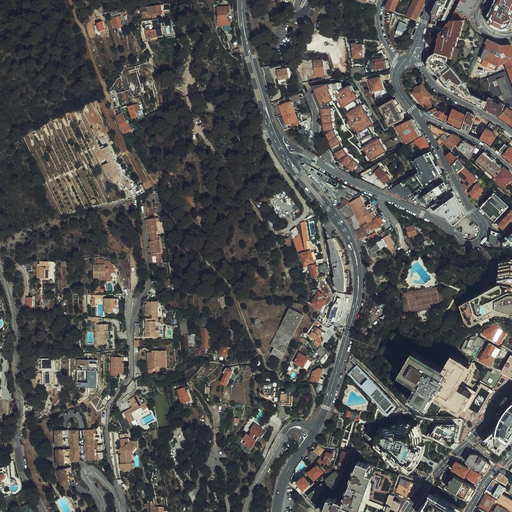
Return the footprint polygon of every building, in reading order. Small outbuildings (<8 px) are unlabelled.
[(389,0),(386,7),(395,11),(399,0),(389,0)] [(414,0),(407,15),(417,18),(425,0),(414,0)] [(439,0),(433,13),(434,19),(444,19),(453,0),(439,0)] [(460,0),(452,20),(469,19),(478,0),(460,0)] [(491,25),(493,27),(497,29),(499,30),(502,30),(504,31),(507,30),(511,30),(511,29),(511,0),(498,0),(497,3),(495,8),(489,21),(492,23),(491,25)] [(154,5),(138,8),(138,16),(151,15),(150,9),(155,8),(154,5)] [(230,6),(217,7),(218,19),(216,19),(216,25),(231,24),(230,6)] [(118,17),(112,18),(114,28),(121,27),(120,21),(121,20),(121,19),(120,18),(119,18),(119,17),(118,17)] [(448,56),(468,79),(477,62),(487,40),(480,36),(477,32),(474,28),(471,24),(469,19),(452,20),(451,22),(449,21),(442,31),(441,32),(436,53),(448,56)] [(400,21),(394,37),(403,40),(408,24),(400,21)] [(92,26),(95,34),(98,34),(97,29),(98,29),(99,30),(104,29),(102,22),(97,23),(96,24),(95,22),(92,23),(90,24),(91,26),(92,26)] [(180,23),(175,26),(179,33),(184,31),(180,23)] [(150,31),(149,27),(145,28),(146,32),(147,39),(158,37),(156,29),(150,31)] [(501,45),(487,38),(487,40),(477,62),(496,70),(498,65),(506,61),(507,65),(511,78),(511,44),(511,45),(509,45),(506,45),(503,45),(501,45)] [(321,39),(316,39),(316,47),(319,47),(319,52),(327,52),(337,52),(337,41),(327,41),(327,40),(321,40),(321,39)] [(360,44),(360,42),(351,43),(353,58),(361,57),(361,55),(365,55),(364,43),(360,44)] [(377,51),(383,48),(380,42),(374,44),(377,51)] [(427,66),(428,67),(428,68),(436,80),(438,82),(439,83),(440,84),(441,85),(443,86),(461,96),(484,107),(487,101),(472,94),(464,82),(452,67),(447,62),(448,56),(436,53),(434,53),(433,54),(431,62),(427,61),(427,63),(427,64),(427,66)] [(384,59),(383,55),(379,56),(379,58),(377,58),(371,59),(373,69),(381,68),(387,67),(386,60),(385,58),(384,59)] [(323,60),(314,61),(316,76),(325,75),(323,60)] [(353,76),(357,75),(360,75),(359,67),(349,68),(350,71),(350,75),(351,76),(353,76)] [(289,78),(287,68),(280,69),(280,71),(278,72),(278,76),(277,76),(277,80),(289,78)] [(487,95),(489,97),(507,105),(511,109),(511,88),(506,71),(498,74),(496,75),(487,95)] [(383,86),(380,77),(369,80),(372,91),(374,91),(376,96),(379,102),(383,100),(380,94),(381,94),(379,89),(379,87),(383,86)] [(313,87),(310,88),(314,98),(320,109),(321,109),(324,130),(328,130),(329,132),(324,135),(338,159),(342,157),(344,159),(341,163),(353,171),(359,164),(347,154),(334,130),(331,108),(329,108),(328,103),(329,102),(333,100),(335,103),(338,101),(350,120),(348,121),(352,128),(355,127),(358,133),(356,134),(372,160),(385,151),(378,138),(370,126),(373,124),(366,114),(368,113),(366,110),(364,111),(360,105),(357,98),(354,95),(356,94),(354,91),(353,92),(349,86),(344,89),(341,85),(339,87),(338,82),(312,85),(313,87)] [(423,103),(427,100),(432,96),(422,84),(418,87),(415,90),(412,92),(422,104),(423,103)] [(500,116),(507,105),(489,97),(487,101),(484,107),(484,108),(500,116)] [(398,106),(394,99),(389,102),(380,106),(383,114),(385,113),(388,118),(386,119),(389,125),(403,118),(407,117),(402,111),(405,110),(403,107),(402,108),(400,105),(398,106)] [(427,107),(429,111),(430,110),(433,109),(432,107),(427,100),(423,103),(426,108),(427,107)] [(280,106),(283,115),(287,124),(298,120),(291,101),(280,106)] [(140,117),(142,121),(145,118),(144,116),(143,116),(142,113),(143,113),(138,103),(129,106),(134,121),(140,117)] [(500,116),(509,123),(511,120),(511,109),(507,105),(500,116)] [(436,107),(433,109),(430,110),(432,114),(433,113),(434,114),(446,120),(447,116),(437,111),(436,107)] [(465,114),(453,109),(448,121),(459,126),(465,114)] [(476,115),(468,112),(463,124),(461,130),(469,134),(476,115)] [(120,122),(122,126),(127,133),(131,130),(130,128),(131,126),(125,115),(123,116),(122,114),(117,116),(118,119),(120,122)] [(404,141),(406,145),(407,144),(408,144),(407,142),(422,134),(412,118),(395,127),(400,135),(402,134),(406,140),(404,141)] [(495,125),(490,122),(481,137),(491,144),(497,135),(491,131),(495,125)] [(441,146),(445,142),(452,134),(429,123),(428,124),(440,146),(441,146)] [(452,145),(455,148),(462,139),(452,134),(445,142),(450,147),(452,145)] [(420,150),(429,146),(423,136),(415,141),(420,150)] [(378,138),(385,151),(387,150),(379,137),(378,138)] [(474,163),(475,162),(484,151),(480,148),(481,146),(476,143),(474,146),(464,140),(458,147),(469,158),(469,159),(474,163)] [(511,141),(503,155),(511,162),(511,141)] [(504,153),(509,146),(505,143),(500,150),(504,153)] [(114,161),(108,147),(104,148),(103,147),(101,148),(105,158),(106,158),(109,163),(103,166),(111,183),(123,178),(114,161)] [(428,148),(406,160),(413,173),(391,185),(389,189),(410,199),(416,195),(426,188),(444,176),(428,148)] [(451,151),(446,154),(452,165),(459,159),(451,151)] [(493,179),(494,178),(503,167),(484,151),(475,162),(493,179)] [(459,159),(452,165),(455,170),(456,172),(457,172),(464,165),(464,164),(459,159)] [(380,161),(371,168),(374,171),(383,165),(380,161)] [(470,171),(464,165),(457,172),(460,176),(465,181),(463,183),(467,187),(477,178),(470,170),(470,171)] [(389,173),(387,174),(381,167),(374,173),(384,183),(392,177),(389,173)] [(511,177),(511,174),(503,167),(494,178),(505,186),(511,177)] [(439,194),(451,186),(447,179),(428,192),(426,188),(416,195),(421,202),(424,204),(427,208),(428,208),(434,204),(432,199),(432,197),(437,194),(439,194)] [(129,186),(134,195),(145,190),(141,180),(129,186)] [(484,190),(477,183),(473,186),(474,187),(469,192),(476,198),(480,194),(479,194),(484,190)] [(350,199),(352,200),(361,194),(353,190),(351,192),(348,188),(342,185),(333,193),(343,205),(350,199)] [(479,209),(491,222),(492,223),(493,223),(509,205),(495,193),(479,209)] [(449,201),(448,199),(443,203),(452,217),(460,211),(452,199),(449,201)] [(378,228),(382,226),(381,225),(378,218),(377,218),(373,212),(375,211),(371,203),(368,205),(366,206),(365,207),(363,204),(359,207),(357,203),(356,200),(354,201),(351,202),(353,206),(352,206),(358,217),(359,219),(361,223),(366,220),(364,217),(365,216),(368,222),(369,221),(370,222),(369,223),(364,225),(365,226),(361,229),(356,231),(359,238),(374,230),(378,228)] [(511,222),(511,210),(509,214),(508,215),(499,224),(506,230),(511,222)] [(378,228),(381,234),(394,226),(384,213),(378,217),(378,216),(377,218),(378,218),(381,225),(382,226),(378,228)] [(149,214),(143,215),(138,215),(140,228),(143,228),(144,237),(142,237),(144,250),(155,248),(153,235),(151,236),(150,227),(151,227),(149,214)] [(414,225),(406,227),(410,236),(417,234),(414,225)] [(501,238),(503,234),(492,229),(490,237),(488,241),(494,243),(496,243),(498,237),(501,238)] [(394,246),(396,244),(390,234),(369,247),(372,258),(377,256),(376,251),(387,244),(391,251),(395,248),(394,246)] [(339,243),(336,238),(332,238),(328,239),(330,246),(326,247),(327,251),(328,261),(331,275),(331,282),(333,289),(334,291),(341,289),(342,289),(343,289),(345,288),(348,287),(349,278),(348,273),(346,271),(345,272),(344,272),(342,264),(343,264),(344,264),(346,262),(345,258),(344,258),(344,256),(343,249),(339,243)] [(313,261),(311,251),(301,254),(304,264),(307,263),(308,265),(310,265),(324,261),(324,258),(316,259),(316,260),(313,261)] [(266,264),(269,277),(274,275),(270,259),(266,253),(262,254),(266,264)] [(511,257),(506,258),(504,278),(466,300),(468,312),(477,326),(502,312),(511,310),(511,257)] [(324,261),(310,265),(312,278),(321,276),(318,266),(325,264),(324,261)] [(100,267),(99,267),(96,267),(96,263),(84,264),(85,278),(91,277),(91,276),(97,275),(100,278),(102,278),(102,272),(100,272),(100,269),(100,268),(100,267)] [(39,267),(30,268),(32,279),(41,278),(39,267)] [(371,284),(372,290),(376,290),(375,284),(380,284),(379,274),(373,274),(374,284),(371,284)] [(442,284),(401,291),(404,312),(446,304),(442,284)] [(308,303),(308,304),(309,305),(318,289),(313,290),(313,292),(312,294),(312,297),(311,299),(310,301),(308,303)] [(319,292),(312,303),(321,309),(328,297),(319,292)] [(333,296),(333,298),(335,298),(330,315),(340,317),(346,294),(335,292),(333,296)] [(102,307),(101,296),(99,296),(99,310),(108,310),(108,307),(102,307)] [(111,296),(101,296),(102,307),(108,307),(108,306),(111,306),(111,296)] [(114,298),(114,296),(111,296),(111,306),(113,306),(114,306),(114,314),(120,314),(121,298),(114,298)] [(145,318),(139,317),(139,326),(138,329),(138,333),(149,333),(149,323),(150,318),(152,318),(153,298),(144,297),(144,301),(142,300),(140,300),(139,311),(145,311),(145,318)] [(290,307),(271,345),(275,347),(272,353),(282,358),(304,315),(290,307)] [(429,309),(418,311),(420,320),(431,318),(429,309)] [(98,322),(98,314),(87,313),(87,318),(88,318),(89,343),(89,348),(92,348),(92,342),(100,342),(100,329),(103,329),(103,322),(98,322)] [(179,316),(172,317),(174,333),(181,332),(179,316)] [(264,328),(260,318),(256,320),(255,322),(257,329),(260,330),(264,328)] [(496,319),(495,323),(478,332),(504,346),(510,334),(501,328),(504,320),(496,319)] [(321,329),(317,327),(314,326),(313,327),(310,334),(309,336),(316,339),(316,341),(320,343),(323,338),(324,338),(327,332),(323,330),(320,336),(318,336),(321,329)] [(201,327),(194,328),(194,346),(202,346),(201,327)] [(180,334),(182,348),(189,347),(188,333),(180,334)] [(462,349),(476,357),(487,339),(479,335),(468,339),(462,349)] [(226,347),(229,340),(225,340),(223,345),(217,343),(213,352),(221,356),(225,346),(226,347)] [(493,365),(502,348),(489,342),(480,359),(493,365)] [(404,402),(429,415),(436,402),(462,415),(464,411),(475,391),(466,386),(480,359),(476,357),(462,349),(457,347),(447,366),(412,348),(396,378),(412,386),(404,402)] [(147,348),(147,351),(143,351),(143,367),(155,367),(155,365),(162,364),(162,348),(147,348)] [(198,348),(190,348),(190,357),(194,357),(194,353),(198,353),(198,348)] [(308,358),(299,353),(295,362),(304,367),(306,362),(307,361),(308,358)] [(511,354),(503,371),(511,376),(511,354)] [(105,355),(106,369),(117,370),(117,360),(119,360),(124,360),(124,359),(120,355),(105,355)] [(47,356),(37,356),(37,366),(48,366),(47,356)] [(308,361),(307,361),(306,362),(311,364),(314,358),(311,356),(308,361)] [(106,371),(119,371),(119,360),(117,360),(117,370),(106,369),(106,371)] [(228,367),(222,365),(221,364),(221,365),(217,369),(218,370),(220,371),(216,380),(221,382),(228,367)] [(401,403),(358,364),(348,374),(390,414),(401,403)] [(488,366),(479,383),(492,391),(502,373),(488,366)] [(319,382),(323,369),(318,367),(313,372),(311,380),(319,382)] [(267,382),(265,382),(263,387),(275,394),(276,398),(277,400),(278,400),(278,401),(280,401),(285,390),(285,389),(274,389),(271,389),(271,386),(267,386),(267,382)] [(475,391),(464,411),(476,419),(492,391),(479,383),(475,391)] [(175,403),(180,401),(177,392),(181,391),(184,390),(182,385),(170,389),(175,403)] [(276,398),(275,394),(263,387),(256,385),(256,392),(260,392),(260,393),(267,394),(267,399),(277,400),(276,398)] [(112,420),(113,423),(114,426),(121,426),(122,426),(122,424),(120,419),(122,418),(122,419),(132,415),(130,408),(137,405),(138,408),(143,406),(140,400),(137,401),(133,392),(124,396),(127,403),(116,409),(117,414),(112,416),(112,420)] [(285,401),(280,401),(279,403),(288,403),(288,393),(285,393),(285,401)] [(511,401),(506,409),(502,415),(498,421),(495,432),(483,442),(499,455),(511,436),(511,401)] [(236,437),(239,438),(238,441),(245,444),(247,440),(245,439),(247,435),(246,435),(248,431),(251,432),(254,425),(246,421),(243,428),(244,429),(242,433),(239,431),(236,437)] [(377,435),(373,444),(380,451),(391,463),(392,465),(395,465),(397,468),(400,467),(404,471),(406,470),(410,473),(417,467),(423,459),(426,450),(427,443),(422,442),(421,436),(417,424),(416,421),(411,421),(402,422),(391,424),(379,427),(377,435)] [(456,428),(437,422),(428,436),(454,449),(456,428)] [(89,453),(87,445),(86,438),(85,430),(84,427),(76,428),(81,458),(89,457),(89,453)] [(80,459),(75,428),(68,429),(74,460),(80,459)] [(65,461),(74,460),(68,429),(59,431),(65,461)] [(58,430),(52,431),(55,446),(61,445),(58,430)] [(116,452),(114,452),(117,461),(115,461),(117,467),(121,466),(121,467),(127,466),(127,464),(131,463),(129,458),(128,458),(126,451),(127,451),(127,449),(125,449),(127,444),(128,445),(130,443),(128,438),(122,439),(122,438),(120,439),(117,430),(111,432),(112,437),(113,437),(115,445),(114,445),(116,452)] [(55,446),(52,431),(44,433),(47,448),(55,446)] [(245,444),(238,441),(237,442),(246,446),(250,437),(247,435),(245,439),(247,440),(245,444)] [(313,451),(319,456),(323,450),(317,445),(313,451)] [(62,450),(56,451),(59,466),(64,465),(62,450)] [(47,452),(50,467),(59,466),(56,451),(47,452)] [(493,463),(474,451),(468,461),(487,473),(493,463)] [(340,459),(337,468),(345,471),(348,463),(349,453),(341,452),(340,459)] [(333,457),(325,454),(323,462),(331,464),(333,457)] [(471,468),(456,460),(452,469),(466,476),(471,468)] [(326,471),(318,464),(308,472),(316,481),(326,471)] [(371,469),(357,465),(345,499),(330,494),(323,511),(353,511),(355,508),(362,511),(371,485),(366,483),(371,469)] [(65,468),(59,470),(64,484),(70,482),(65,468)] [(483,474),(471,468),(466,476),(478,483),(483,474)] [(51,472),(56,487),(64,484),(59,470),(51,472)] [(335,471),(324,480),(327,486),(333,490),(343,476),(335,471)] [(506,485),(509,480),(498,472),(494,478),(506,485)] [(476,486),(455,473),(447,486),(469,498),(476,486)] [(295,481),(293,482),(292,483),(292,485),(294,487),(302,495),(315,483),(306,474),(298,481),(296,481),(295,481)] [(416,481),(401,477),(396,493),(411,498),(416,481)] [(322,482),(305,496),(312,504),(319,495),(324,487),(322,482)] [(511,497),(502,491),(496,499),(511,508),(511,497)] [(487,511),(488,511),(496,499),(485,492),(477,506),(487,511)] [(392,507),(402,511),(406,499),(390,493),(385,509),(391,511),(392,507)] [(462,511),(468,504),(449,493),(442,505),(453,511),(462,511)] [(445,511),(423,499),(415,511),(445,511)]
